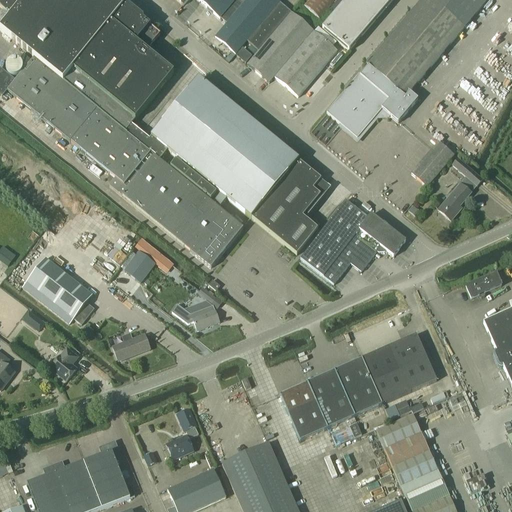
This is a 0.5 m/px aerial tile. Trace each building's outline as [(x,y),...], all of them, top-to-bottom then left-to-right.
[(0,31),(0,33),(13,44),(48,0),(0,0),(0,9),(10,19),(0,31)] [(73,72),(135,122),(174,75),(146,53),(160,37),(143,23),(143,20),(128,7),(125,8),(124,9),(112,0),(48,0),(13,44),(33,60),(62,84),(73,72)] [(195,0),(219,20),(237,0),(195,0)] [(227,24),(215,39),(235,57),(246,43),(251,47),(246,53),(253,59),(247,67),(269,85),(274,79),(288,91),(297,99),(298,98),(333,57),(337,53),(323,41),(315,35),(313,33),(312,32),(294,17),(292,15),(290,13),(288,11),(280,4),(274,0),(237,0),(221,19),(227,24)] [(308,0),(303,6),(319,21),(337,0),(308,0)] [(393,0),(347,0),(338,0),(330,11),(335,15),(322,30),(349,53),(393,0)] [(423,0),(366,67),(368,68),(404,100),(488,0),(423,0)] [(236,58),(245,66),(252,59),(243,51),(236,58)] [(109,187),(122,197),(154,157),(125,135),(132,126),(135,122),(73,72),(62,84),(33,60),(31,63),(22,56),(17,62),(18,63),(19,63),(20,64),(21,65),(21,66),(22,67),(26,70),(15,83),(0,71),(0,70),(0,97),(2,99),(7,93),(70,144),(114,180),(109,187)] [(326,115),(357,141),(382,111),(398,125),(418,101),(409,94),(404,100),(368,68),(360,78),(358,77),(326,115)] [(150,139),(151,139),(157,144),(167,153),(220,196),(227,201),(251,221),(251,220),(296,257),(317,231),(302,219),(320,198),(313,191),(321,182),(298,163),(298,162),(198,81),(150,139)] [(219,211),(227,201),(220,196),(212,206),(166,168),(169,163),(163,158),(167,153),(157,144),(151,139),(150,141),(132,126),(125,135),(154,157),(122,197),(211,270),(241,232),(243,230),(224,215),(219,211)] [(410,176),(426,190),(454,158),(437,144),(410,176)] [(451,168),(465,179),(477,189),(483,182),(458,160),(451,168)] [(460,186),(438,212),(451,223),(461,211),(459,209),(470,195),(460,186)] [(345,203),(301,260),(300,261),(323,279),(334,287),(350,266),(361,274),(377,254),(378,255),(385,254),(385,253),(393,259),(405,243),(371,216),(368,220),(345,203)] [(142,242),(136,250),(139,253),(155,266),(167,275),(173,268),(174,267),(142,242)] [(0,262),(7,268),(15,258),(3,248),(0,251),(0,262)] [(119,266),(127,260),(119,251),(111,257),(119,266)] [(140,285),(155,266),(139,253),(124,273),(140,285)] [(73,322),(74,321),(81,327),(94,311),(86,305),(92,297),(45,260),(22,290),(69,327),(73,322)] [(496,276),(466,289),(465,289),(471,301),(478,298),(479,299),(480,300),(481,300),(484,299),(484,298),(485,298),(485,297),(485,296),(485,295),(501,288),(496,276)] [(212,282),(212,283),(208,287),(216,293),(220,288),(212,282)] [(211,306),(215,300),(203,291),(198,297),(211,306)] [(219,325),(214,312),(213,308),(190,317),(177,307),(171,315),(187,327),(194,324),(197,334),(219,325)] [(483,325),(495,352),(493,353),(492,355),(493,358),(499,369),(501,370),(503,370),(511,390),(511,311),(511,312),(483,325)] [(23,321),(39,334),(45,326),(29,313),(23,321)] [(80,336),(87,342),(93,333),(87,328),(80,336)] [(144,337),(132,342),(112,349),(118,364),(150,352),(144,337)] [(416,337),(279,397),(299,443),(436,383),(416,337)] [(66,351),(60,358),(50,371),(66,384),(76,372),(71,368),(77,360),(66,351)] [(1,365),(0,366),(0,392),(1,393),(15,375),(6,368),(10,362),(0,354),(0,363),(1,365)] [(245,392),(251,390),(247,380),(241,382),(245,392)] [(445,401),(443,396),(430,401),(432,406),(445,401)] [(409,410),(406,402),(395,406),(400,418),(411,413),(412,415),(424,410),(421,404),(411,409),(411,410),(409,410)] [(385,423),(379,409),(360,418),(366,432),(385,423)] [(184,434),(186,434),(195,430),(196,429),(189,412),(177,418),(184,434)] [(376,433),(384,452),(410,511),(455,511),(421,435),(413,416),(376,433)] [(198,437),(195,430),(186,434),(187,437),(166,447),(173,462),(193,453),(188,441),(198,437)] [(369,455),(381,449),(376,439),(364,445),(369,455)] [(27,486),(36,511),(99,511),(130,500),(114,459),(120,457),(115,443),(99,449),(101,457),(65,471),(62,464),(43,471),(46,479),(27,486)] [(233,461),(222,466),(241,511),(296,511),(280,473),(268,446),(267,446),(233,461)] [(152,454),(143,458),(143,459),(147,469),(157,465),(152,454)] [(211,455),(206,457),(210,468),(215,466),(211,455)] [(213,472),(167,493),(175,510),(170,511),(197,511),(226,500),(213,472)] [(404,511),(401,503),(380,511),(404,511)]
